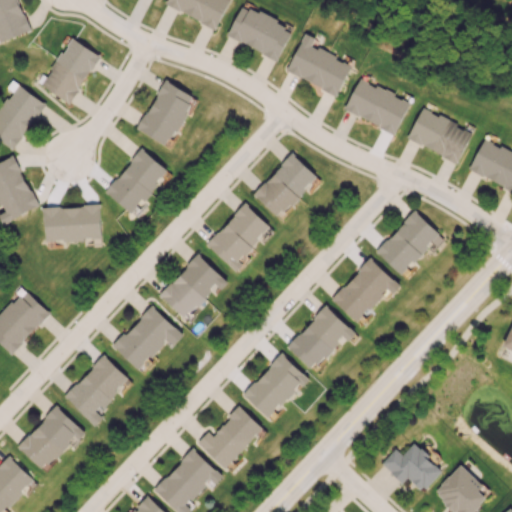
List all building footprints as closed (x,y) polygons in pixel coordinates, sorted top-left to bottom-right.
[(0,0),(0,41),(30,30),(18,0),(0,0)] [(167,0),(165,4),(216,28),(228,0),(167,0)] [(277,59),(292,28),(241,4),(227,35),(277,59)] [(337,95),(351,64),(312,45),(315,37),(304,32),(286,71),(337,95)] [(41,86),(71,103),(99,54),(69,37),(41,86)] [(344,109),(395,133),(409,101),(359,78),(344,109)] [(195,97),(165,79),(137,128),(166,146),(195,97)] [(44,102),(16,83),(0,107),(0,140),(13,149),(44,102)] [(407,139),(458,161),(472,130),(421,108),(407,139)] [(468,170),(511,190),(511,151),(483,138),(468,170)] [(132,213),(167,169),(141,148),(105,192),(132,213)] [(278,217),(317,177),(292,153),(253,193),(278,217)] [(0,161),(0,206),(2,212),(0,213),(0,218),(2,223),(38,207),(14,155),(0,161)] [(233,268),(271,227),(245,202),(207,244),(233,268)] [(44,206),(44,240),(101,239),(100,205),(44,206)] [(400,274),(439,233),(414,210),(376,251),(400,274)] [(224,278),(198,253),(159,295),(186,319),(224,278)] [(331,298),(356,322),(387,289),(392,293),(400,285),(370,257),(331,298)] [(0,314),(0,343),(11,354),(49,312),(24,289),(0,314)] [(139,370),(166,339),(173,345),(183,334),(151,304),(113,346),(139,370)] [(355,333),(326,305),(287,346),(312,369),(343,336),(348,341),(355,333)] [(511,323),(511,324),(503,346),(511,349),(511,323)] [(307,377),(282,353),(242,394),(268,418),(307,377)] [(94,425),(103,417),(97,411),(129,379),(105,355),(64,395),(94,425)] [(44,471),(82,429),(56,405),(18,446),(44,471)] [(262,427),(239,406),(212,435),(208,431),(197,442),(225,468),(262,427)] [(395,448),(381,463),(402,483),(408,476),(423,490),(442,470),(413,442),(402,454),(395,448)] [(223,475),(192,448),(153,490),(177,511),(188,511),(195,505),(190,501),(209,480),(214,485),(223,475)] [(0,511),(1,511),(34,479),(9,455),(0,465),(0,511)] [(473,511),(490,492),(460,464),(433,492),(453,510),(450,511),(473,511)] [(165,511),(148,495),(131,511),(165,511)]
